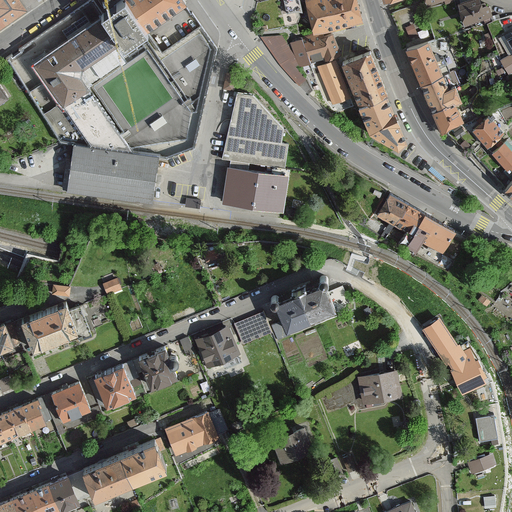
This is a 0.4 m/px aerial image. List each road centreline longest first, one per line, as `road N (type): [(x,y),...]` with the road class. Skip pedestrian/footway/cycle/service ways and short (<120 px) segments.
road 1 (unclassified): [(327,266),(0,405)]
road 2 (residential): [(511,235),(369,163),(235,34)]
road 3 (secondary): [(370,0),(424,134),(511,218)]
road 4 (unclassified): [(327,266),(409,324),(442,455)]
road 5 (unclassified): [(442,455),(294,511)]
road 6 (residential): [(235,34),(223,56),(202,176)]
